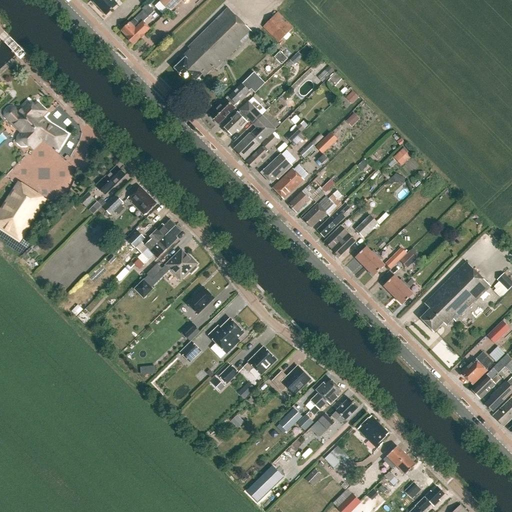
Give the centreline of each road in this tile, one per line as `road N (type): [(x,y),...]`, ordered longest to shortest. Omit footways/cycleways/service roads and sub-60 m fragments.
road 1 (residential): [(480,511),(350,381),(267,318),(193,225),(0,31)]
road 2 (secondary): [(511,462),(56,0)]
